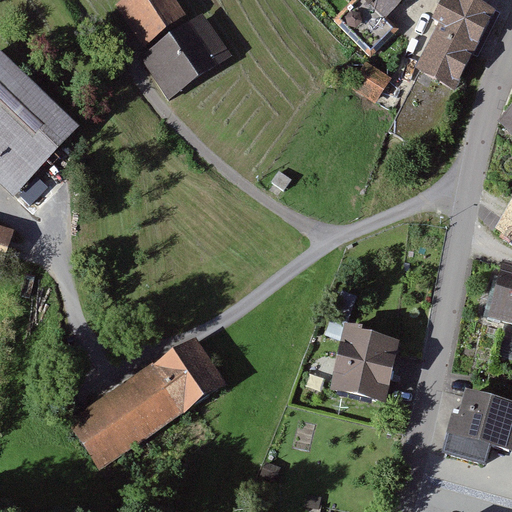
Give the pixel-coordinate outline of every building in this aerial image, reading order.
[(163,0),(135,0),(120,11),(172,90),(223,56),(198,19),(183,29),(163,0)] [(400,29),(387,17),(404,0),(352,0),(333,20),(371,58),(400,29)] [(439,23),(416,68),(421,71),(456,89),(496,10),(476,0),(441,0),(432,19),(439,23)] [(0,185),(14,199),(81,129),(0,52),(0,185)] [(376,105),(392,79),(367,62),(350,88),(376,105)] [(424,151),(456,89),(421,71),(389,133),(424,151)] [(511,114),(501,127),(511,137),(511,114)] [(272,184),(284,192),(291,182),(279,174),(272,184)] [(511,210),(502,227),(511,233),(511,210)] [(15,231),(0,226),(0,270),(2,271),(15,231)] [(511,276),(501,274),(488,322),(505,327),(497,356),(511,359),(511,276)] [(373,399),(386,402),(400,340),(344,327),(330,390),(338,392),(373,399)] [(191,346),(69,429),(102,476),(223,393),(191,346)] [(492,445),(511,450),(511,401),(466,389),(459,415),(452,414),(441,453),(487,465),(492,445)]
